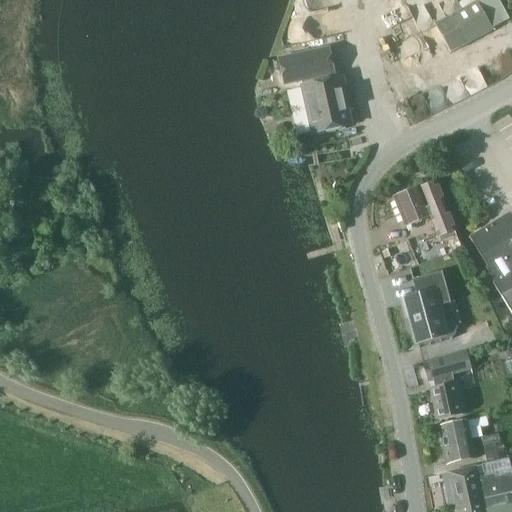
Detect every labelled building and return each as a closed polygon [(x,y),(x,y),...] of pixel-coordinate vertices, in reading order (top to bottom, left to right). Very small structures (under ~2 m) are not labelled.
[(450,51),(491,30),(477,2),(436,24),(450,51)] [(314,114),(309,115),(312,132),(350,124),(347,107),(344,108),(343,99),(347,98),(343,77),(333,79),(331,73),(333,72),(328,47),(280,57),(285,82),(308,78),(309,84),(308,84),(314,114)] [(438,233),(452,228),(442,202),(428,208),(419,187),(395,197),(406,226),(431,216),(438,233)] [(511,313),(511,215),(510,211),(469,236),(487,265),(485,266),(494,281),(493,282),(510,309),(511,313)] [(442,271),(412,279),(416,295),(408,297),(413,315),(410,316),(417,343),(447,335),(439,305),(450,302),(442,271)] [(453,375),(472,369),(466,351),(424,363),(429,381),(434,380),(435,387),(431,388),(438,419),(464,414),(457,383),(455,383),(453,375)] [(511,478),(511,476),(498,479),(480,483),(476,466),(450,472),(457,505),(510,494),(511,493),(511,478)] [(511,511),(511,500),(510,494),(457,505),(457,511),(511,511)]
